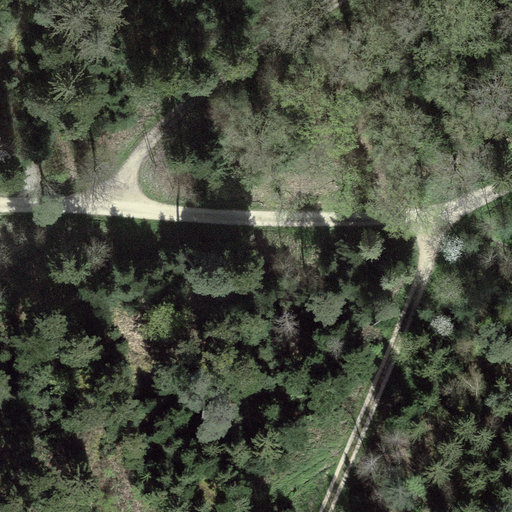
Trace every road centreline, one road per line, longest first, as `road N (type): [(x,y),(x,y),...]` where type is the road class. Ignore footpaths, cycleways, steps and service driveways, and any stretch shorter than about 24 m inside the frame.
road 1 (track): [(0,205),(436,219)]
road 2 (track): [(436,219),(423,271),(316,511)]
road 3 (track): [(333,0),(146,129),(119,164),(107,204)]
